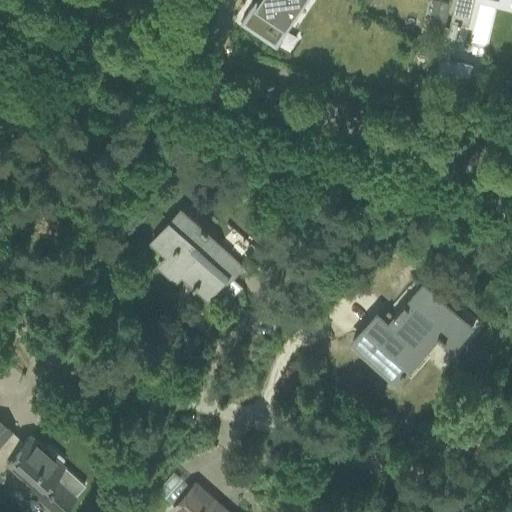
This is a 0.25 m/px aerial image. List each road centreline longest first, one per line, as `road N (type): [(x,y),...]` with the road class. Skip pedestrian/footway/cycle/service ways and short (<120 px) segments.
road 1 (residential): [(461,511),(370,461),(58,358),(0,313)]
road 2 (residential): [(511,178),(200,88),(50,30)]
